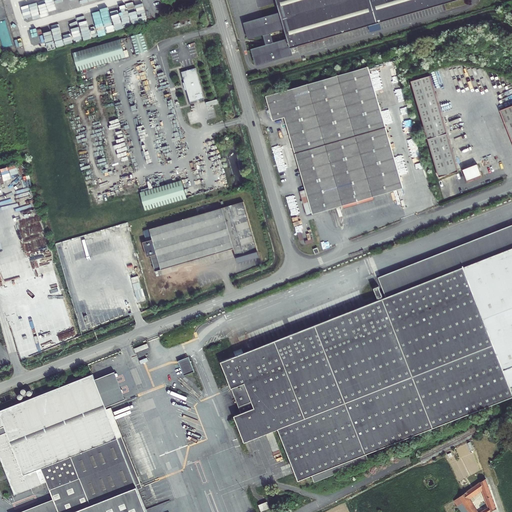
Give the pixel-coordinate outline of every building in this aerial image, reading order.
[(277,0),(281,11),(244,22),(248,38),(264,34),(266,44),(251,48),(256,64),(293,53),(291,47),(452,0),(277,0)] [(95,35),(128,28),(125,16),(109,19),(108,16),(101,18),(103,28),(94,30),(95,35)] [(142,32),(131,36),(136,53),(148,50),(142,32)] [(120,38),(72,53),(78,71),(125,56),(120,38)] [(368,65),(266,96),(274,123),(286,120),(306,188),(300,189),(308,217),(404,189),(368,65)] [(195,68),(181,72),(184,83),(186,90),(190,103),(204,99),(195,68)] [(411,81),(429,139),(448,133),(430,75),(411,81)] [(511,105),(501,110),(506,122),(511,119),(511,105)] [(429,139),(440,177),(460,171),(448,133),(429,139)] [(477,164),(463,169),(468,181),(482,175),(477,164)] [(181,180),(140,192),(145,210),(186,198),(181,180)] [(156,270),(234,249),(236,256),(237,256),(238,259),(239,259),(241,260),(242,260),(248,258),(249,259),(250,259),(250,258),(251,257),(256,256),(257,255),(258,255),(258,254),(258,253),(243,202),(144,231),(156,270)] [(511,225),(378,277),(386,298),(463,268),(510,388),(511,387),(511,225)] [(511,393),(510,388),(463,268),(386,298),(382,299),(380,300),(221,363),(241,413),(233,416),(244,442),(278,429),(298,481),(311,475),(314,482),(367,461),(365,454),(511,396),(511,393)] [(379,287),(374,289),(378,298),(379,298),(381,297),(382,297),(379,287)] [(178,364),(183,376),(194,371),(188,357),(182,359),(184,362),(178,364)] [(147,511),(138,489),(107,411),(92,376),(0,412),(0,456),(16,495),(47,482),(55,504),(35,511),(147,511)] [(111,409),(107,411),(138,489),(142,487),(111,409)] [(239,475),(253,472),(251,462),(237,465),(239,475)] [(216,475),(220,483),(238,476),(235,468),(231,470),(216,475)] [(490,511),(496,508),(485,479),(454,501),(461,511),(490,511)] [(266,502),(258,505),(260,511),(268,508),(266,502)]
